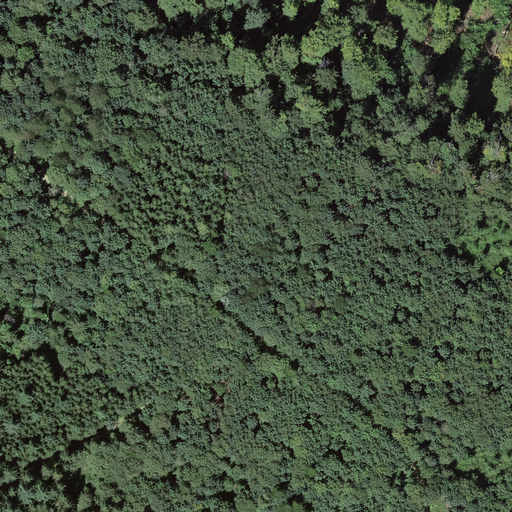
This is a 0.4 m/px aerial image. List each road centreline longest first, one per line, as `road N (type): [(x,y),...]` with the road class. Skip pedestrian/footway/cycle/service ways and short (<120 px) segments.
road 1 (track): [(0,148),(379,428),(411,461),(424,511)]
road 2 (track): [(279,356),(183,384),(0,494)]
